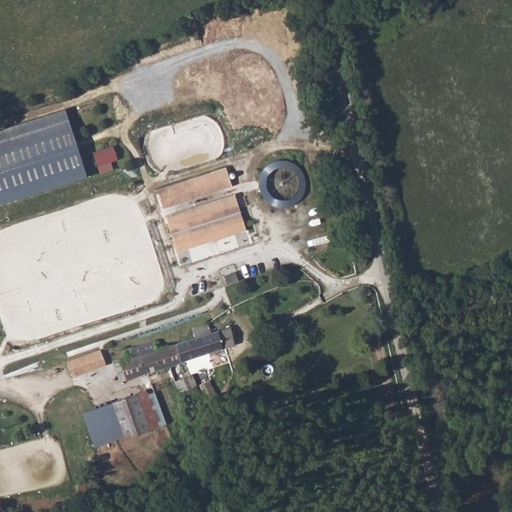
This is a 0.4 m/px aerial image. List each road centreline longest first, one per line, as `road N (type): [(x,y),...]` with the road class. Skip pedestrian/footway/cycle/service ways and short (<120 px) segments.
road 1 (unclassified): [(437,511),(326,0)]
road 2 (track): [(123,511),(229,477),(235,511)]
